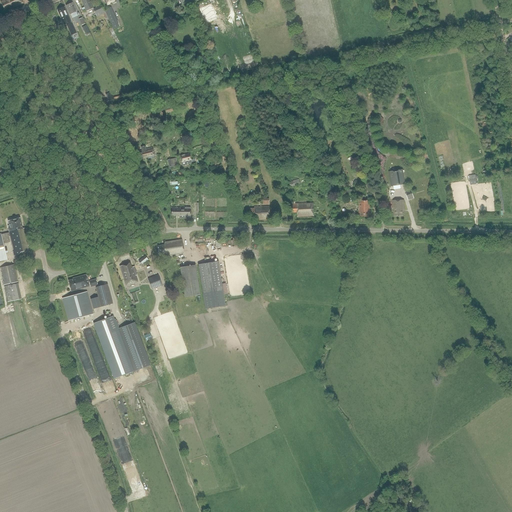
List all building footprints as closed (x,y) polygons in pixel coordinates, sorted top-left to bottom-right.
[(14,9),(24,4),(21,0),(7,0),(1,3),(5,10),(13,7),(14,9)] [(81,0),(86,12),(93,9),(89,0),(81,0)] [(70,15),(76,13),(72,4),(66,7),(70,15)] [(106,21),(108,20),(104,11),(102,5),(93,9),(97,17),(103,14),(106,21)] [(64,7),(57,10),(64,25),(71,22),(64,7)] [(104,11),(108,20),(109,19),(113,29),(119,26),(117,22),(118,22),(111,7),(105,10),(105,11),(104,11)] [(72,23),(67,25),(71,35),(77,33),(72,23)] [(148,160),(155,158),(153,149),(146,151),(146,147),(141,148),(142,152),(137,153),(139,160),(147,158),(148,160)] [(182,166),(192,163),(193,163),(192,162),(195,161),(195,159),(191,160),(190,153),(180,156),(182,166)] [(167,161),(169,169),(178,167),(176,158),(167,161)] [(405,184),(403,169),(389,172),(391,186),(405,184)] [(406,192),(408,200),(414,198),(412,190),(406,192)] [(261,196),(261,205),(269,205),(269,196),(261,196)] [(365,201),(359,201),(359,215),(361,215),(361,217),(369,217),(369,215),(371,215),(371,211),(370,211),(370,208),(371,208),(371,200),(365,200),(365,201)] [(314,217),(313,204),(313,202),(295,203),(295,201),(292,201),(293,214),(297,213),(298,218),(314,217)] [(394,217),(403,217),(403,212),(404,212),(404,210),(404,201),(393,201),(393,213),(394,213),(394,217)] [(179,216),(179,218),(190,217),(190,207),(172,207),(172,216),(179,216)] [(255,218),(269,218),(269,208),(255,208),(254,209),(250,209),(251,216),(255,216),(255,218)] [(14,256),(30,252),(24,229),(23,229),(20,219),(8,222),(10,226),(8,226),(9,230),(9,233),(1,235),(1,234),(0,234),(0,260),(7,259),(3,244),(10,243),(9,237),(10,237),(14,256)] [(166,256),(184,253),(182,239),(165,242),(164,245),(158,246),(160,255),(165,254),(166,256)] [(132,266),(131,266),(130,262),(120,265),(127,285),(138,281),(132,266)] [(218,262),(198,265),(205,309),(225,305),(218,262)] [(5,285),(18,282),(14,265),(0,268),(5,285)] [(200,295),(195,265),(180,267),(185,297),(200,295)] [(73,280),(69,281),(71,291),(89,286),(86,275),(73,278),(73,280)] [(158,275),(148,279),(152,290),(162,286),(158,275)] [(107,283),(96,287),(98,293),(101,306),(113,303),(107,283)] [(86,292),(63,299),(69,321),(91,314),(86,292)] [(113,316),(93,323),(114,379),(151,365),(135,322),(118,328),(113,316)] [(104,364),(102,358),(95,361),(97,367),(104,364)]
